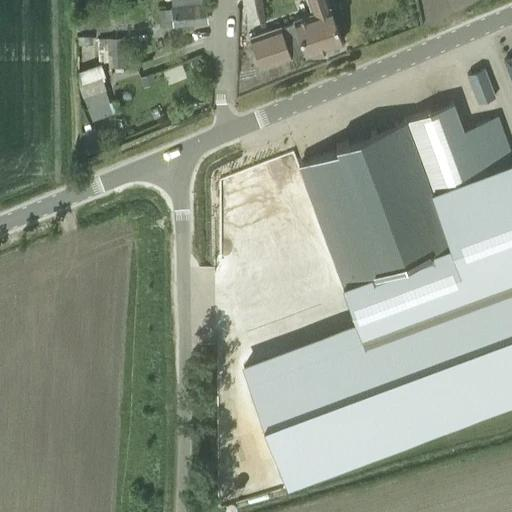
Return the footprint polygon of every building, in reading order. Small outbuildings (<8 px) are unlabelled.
[(249,37),(260,67),(304,52),(305,54),(341,42),(326,0),(307,0),(312,12),(293,19),(294,22),(249,37)] [(172,7),(173,24),(206,21),(204,4),(183,6),(172,7)] [(511,56),(503,60),(511,82),(511,56)] [(99,63),(83,68),(87,79),(79,82),(93,122),(116,114),(99,63)] [(467,74),(478,102),(494,96),(483,67),(467,74)] [(151,72),(140,76),(143,86),(154,82),(151,72)] [(452,101),(405,118),(431,189),(511,159),(511,156),(497,115),(462,128),(452,101)] [(337,148),(301,161),(344,279),(450,240),(431,189),(405,118),(335,144),(337,148)] [(240,180),(274,290),(333,272),(299,162),(240,180)] [(265,358),(243,366),(286,483),(511,397),(511,279),(419,314),(408,338),(383,327),(361,335),(269,370),(265,358)]
